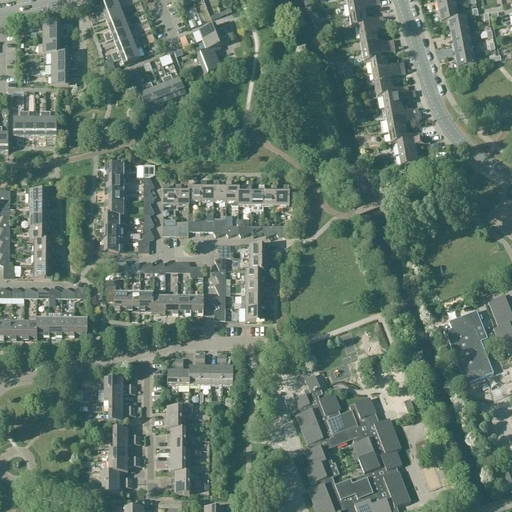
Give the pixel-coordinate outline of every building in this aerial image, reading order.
[(455,10),(452,0),(443,0),(436,1),(438,13),(455,10)] [(96,16),(97,20),(120,11),(116,1),(100,7),(103,14),(96,16)] [(349,18),(366,15),(365,9),(380,6),(379,1),(347,7),(349,18)] [(457,22),(457,21),(455,10),(438,13),(440,25),(448,24),(448,23),(457,22)] [(106,21),(108,27),(124,21),(120,11),(97,20),(99,24),(106,21)] [(367,22),(366,15),(349,18),(351,31),(357,30),(384,25),(382,19),(367,22)] [(448,24),(450,35),(467,32),(465,20),(457,21),(457,22),(448,23),(448,24)] [(103,36),(105,40),(128,31),(124,21),(108,27),(110,34),(103,36)] [(43,24),(43,35),(68,35),(68,30),(60,30),(60,24),(43,24)] [(390,24),(384,25),(357,30),(360,42),(376,39),(375,33),(391,30),(390,24)] [(198,33),(202,43),(226,34),(224,30),(217,33),(215,26),(198,33)] [(113,41),(116,47),(132,41),(128,31),(105,40),(106,44),(113,41)] [(467,32),(450,35),(452,47),(469,44),(467,32)] [(187,33),(181,36),(185,45),(191,43),(187,33)] [(226,34),(202,43),(206,53),(213,51),(223,47),(220,41),(227,38),(226,34)] [(43,35),(43,45),(60,45),(60,39),(68,39),(68,35),(43,35)] [(360,42),(362,54),(394,48),(393,43),(377,45),(376,39),(360,42)] [(111,56),(113,60),(136,51),(132,41),(116,47),(118,53),(111,56)] [(472,55),(469,44),(452,47),(455,59),(472,55)] [(60,52),(60,45),(43,45),(43,56),(51,56),(68,56),(68,52),(60,52)] [(196,57),(200,67),(216,61),(214,54),(224,51),(223,47),(213,51),(206,53),(196,57)] [(394,48),(362,54),(364,66),(370,65),(370,64),(381,62),(380,56),(395,53),(394,48)] [(140,61),(136,51),(113,60),(114,64),(121,61),(124,67),(140,61)] [(474,67),(472,55),(455,59),(457,71),(474,67)] [(51,56),(51,67),(76,67),(76,63),(68,63),(68,56),(51,56)] [(219,67),(216,61),(200,67),(204,77),(227,68),(226,64),(219,67)] [(386,61),(381,62),(370,64),(370,65),(372,76),(404,71),(403,65),(388,68),(386,61)] [(76,67),(51,67),(51,77),(68,77),(68,71),(76,71),(76,67)] [(374,88),(391,85),(390,79),(405,76),(404,71),(372,76),(374,88)] [(68,84),(68,77),(51,77),(51,88),(68,88),(76,88),(76,84),(68,84)] [(171,77),(166,79),(175,101),(185,97),(179,81),(173,83),(171,77)] [(159,89),(165,105),(175,101),(166,79),(162,80),(165,87),(159,89)] [(155,109),(165,105),(159,89),(153,91),(151,85),(146,87),(155,109)] [(376,100),(382,99),(408,94),(407,88),(392,90),(391,85),(374,88),(376,100)] [(145,113),(155,109),(146,87),(142,88),(145,95),(139,97),(145,113)] [(384,111),(401,108),(400,102),(415,99),(414,93),(408,94),(382,99),(384,111)] [(384,111),(386,122),(418,117),(417,111),(402,113),(401,108),(384,111)] [(13,139),(24,139),(24,114),(20,114),(20,121),(13,121),(13,139)] [(24,139),(35,139),(35,121),(29,121),(29,114),(24,114),(24,139)] [(35,121),(35,139),(45,139),(45,114),(41,114),(41,121),(35,121)] [(50,114),(45,114),(45,139),(56,139),(56,121),(50,121),(50,114)] [(418,117),(386,122),(388,134),(405,131),(404,125),(419,122),(418,117)] [(2,129),(0,128),(0,154),(8,154),(8,136),(2,136),(2,129)] [(391,147),(396,146),(396,145),(423,140),(421,134),(406,137),(405,131),(388,134),(391,147)] [(396,145),(396,146),(398,157),(415,154),(414,148),(430,145),(429,139),(423,140),(396,145)] [(416,161),(415,154),(398,157),(401,169),(433,164),(432,158),(416,161)] [(106,180),(124,180),(124,173),(127,173),(129,171),(129,167),(124,167),(106,167),(106,168),(104,167),(104,173),(106,173),(106,180)] [(143,168),(143,180),(149,181),(154,178),(154,168),(143,168)] [(106,186),(105,193),(123,193),(123,187),(127,187),(129,186),(129,182),(124,182),(124,180),(106,180),(104,180),(104,186),(106,186)] [(143,193),(149,193),(154,191),(149,181),(143,180),(143,193)] [(188,204),(201,205),(201,187),(194,187),(194,186),(188,186),(188,191),(188,204)] [(201,186),(201,187),(201,205),(213,205),(213,187),(206,187),(206,186),(201,186)] [(213,186),(213,187),(213,205),(226,205),(226,187),(219,187),(219,186),(213,186)] [(226,186),(226,187),(226,205),(238,205),(238,191),(239,191),(239,187),(231,187),(231,186),(226,186)] [(163,208),(176,208),(176,191),(168,191),(168,190),(163,189),(163,208)] [(26,206),(30,206),(48,206),(48,199),(49,199),(49,193),(39,193),(39,190),(26,190),(26,206)] [(176,190),(176,191),(176,208),(188,208),(188,204),(188,191),(181,191),(181,190),(176,190)] [(251,209),(251,191),(251,190),(245,190),(245,191),(239,191),(238,191),(238,205),(238,209),(251,209)] [(251,191),(251,209),(263,209),(263,191),(263,190),(258,190),(258,191),(251,191)] [(270,191),(263,191),(263,209),(276,209),(276,192),(276,190),(270,190),(270,191)] [(283,192),(276,192),(276,209),(289,209),(289,190),(283,190),(283,192)] [(0,204),(4,206),(10,206),(10,193),(0,193),(0,204)] [(106,198),(105,205),(123,205),(123,193),(105,193),(104,193),(104,198),(106,198)] [(154,203),(149,193),(143,193),(143,205),(149,206),(154,203)] [(123,205),(105,205),(104,205),(104,211),(105,211),(105,217),(106,217),(106,218),(119,218),(123,218),(123,205)] [(154,216),(149,206),(143,205),(143,218),(149,218),(154,216)] [(10,206),(4,206),(0,213),(0,216),(4,218),(10,218),(10,206)] [(30,206),(30,219),(48,219),(48,212),(49,212),(49,206),(48,206),(30,206)] [(100,230),(101,230),(119,230),(119,218),(106,218),(106,217),(105,217),(101,217),(101,224),(100,224),(100,230)] [(0,225),(0,229),(4,231),(10,231),(10,218),(4,218),(0,225)] [(154,228),(149,218),(143,218),(143,231),(149,231),(154,228)] [(49,219),(48,219),(30,219),(30,231),(48,231),(48,224),(49,224),(49,219)] [(188,234),(201,234),(200,223),(188,223),(188,228),(188,234)] [(200,223),(201,234),(213,234),(213,228),(213,223),(200,223)] [(163,239),(175,239),(175,228),(163,228),(163,239)] [(175,228),(175,239),(188,239),(188,234),(188,228),(175,228)] [(215,240),(225,235),(226,229),(213,228),(213,234),(215,240)] [(225,235),(228,240),(238,235),(238,229),(226,229),(225,235)] [(251,229),(238,229),(238,235),(240,240),(251,235),(251,229)] [(253,240),(263,235),(263,229),(251,229),(251,235),(253,240)] [(263,229),(263,235),(265,240),(276,235),(276,229),(263,229)] [(288,229),(276,229),(276,235),(278,240),(288,240),(288,229)] [(100,243),(101,243),(119,243),(119,230),(101,230),(101,237),(100,237),(100,243)] [(10,231),(4,231),(0,238),(0,241),(4,244),(10,244),(10,231)] [(49,231),(48,231),(30,231),(29,244),(33,244),(47,244),(47,243),(48,236),(49,236),(49,231)] [(143,243),(149,243),(154,241),(149,231),(143,231),(143,243)] [(33,256),(51,256),(53,256),(53,251),(51,251),(51,243),(47,243),(47,244),(33,244),(33,256)] [(119,256),(119,243),(101,243),(101,250),(100,250),(100,256),(119,256)] [(149,243),(143,243),(138,243),(138,256),(149,256),(149,243)] [(10,256),(10,244),(4,244),(0,250),(0,254),(4,256),(10,256)] [(219,248),(219,261),(225,261),(233,261),(233,254),(230,254),(230,248),(219,248)] [(249,248),(249,261),(267,261),(267,254),(268,254),(268,248),(249,248)] [(9,269),(10,256),(4,256),(0,263),(0,267),(3,269),(9,269)] [(33,256),(33,269),(51,269),(53,269),(53,264),(51,264),(51,256),(33,256)] [(225,261),(219,261),(214,263),(219,273),(225,273),(225,261)] [(268,261),(267,261),(249,261),(249,273),(249,274),(262,274),(263,274),(267,274),(267,267),(268,267),(268,261)] [(127,269),(125,264),(115,264),(115,275),(127,275),(127,269)] [(138,264),(127,269),(127,275),(140,275),(140,269),(138,264)] [(140,275),(152,275),(153,269),(150,264),(140,269),(140,275)] [(165,276),(165,270),(163,265),(153,269),(152,275),(165,276)] [(165,276),(178,276),(178,270),(175,265),(165,270),(165,276)] [(188,265),(178,270),(178,276),(190,276),(190,270),(188,265)] [(14,269),(9,269),(3,269),(3,281),(14,281),(14,269)] [(51,277),(51,269),(33,269),(33,282),(53,282),(53,277),(51,277)] [(203,270),(190,270),(190,276),(190,281),(203,281),(203,270)] [(225,286),(225,273),(219,273),(214,276),(219,286),(225,286)] [(245,286),(263,286),(264,286),(264,281),(263,281),(263,274),(262,274),(249,274),(249,273),(245,273),(245,286)] [(120,313),(127,313),(127,295),(115,295),(115,283),(105,283),(105,305),(114,305),(114,311),(114,315),(120,315),(120,313)] [(225,299),(225,286),(219,286),(214,288),(219,298),(225,299)] [(245,286),(245,299),(263,299),(264,299),(264,293),(263,293),(263,286),(245,286)] [(0,300),(11,301),(11,295),(1,290),(0,292),(0,300)] [(11,301),(24,301),(24,295),(14,290),(11,295),(11,301)] [(36,301),(36,295),(26,290),(24,295),(24,301),(36,301)] [(39,290),(36,295),(36,301),(49,301),(49,295),(39,290)] [(49,295),(49,301),(62,301),(62,295),(61,295),(51,290),(49,295)] [(64,290),(61,295),(62,295),(62,301),(74,301),(74,295),(64,290)] [(74,295),(74,301),(87,301),(87,290),(76,290),(74,295)] [(140,295),(127,295),(127,313),(127,315),(133,315),(133,313),(140,313),(140,295)] [(140,295),(140,313),(140,315),(146,315),(146,314),(152,314),(152,299),(153,299),(153,295),(140,295)] [(225,299),(219,298),(214,301),(219,311),(225,311),(225,299)] [(511,307),(508,298),(503,300),(503,299),(487,306),(488,306),(493,318),(492,319),(493,319),(498,330),(492,332),(492,333),(493,332),(498,344),(497,345),(502,343),(508,358),(511,356),(511,307)] [(165,319),(165,318),(165,299),(153,299),(152,299),(152,314),(152,318),(159,318),(159,319),(165,319)] [(177,319),(177,318),(177,299),(165,299),(165,318),(172,318),(172,319),(177,319)] [(190,319),(190,318),(190,299),(177,299),(177,318),(184,318),(184,319),(190,319)] [(203,300),(190,299),(190,318),(197,318),(197,319),(203,319),(203,315),(203,300)] [(263,306),(263,299),(245,299),(245,311),(263,311),(264,311),(264,306),(263,306)] [(225,324),(225,311),(219,311),(214,313),(214,324),(225,324)] [(263,319),(263,311),(245,311),(245,324),(264,324),(264,319),(263,319)] [(476,314),(448,325),(454,338),(447,341),(465,387),(493,376),(480,344),(487,342),(480,323),(482,322),(481,318),(478,319),(476,314)] [(74,339),(74,321),(74,317),(61,317),(61,321),(61,339),(68,339),(68,341),(74,341),(74,339)] [(49,341),(49,339),(49,321),(36,321),(36,325),(36,338),(36,339),(43,339),(43,341),(49,341)] [(61,341),(61,339),(61,321),(49,321),(49,339),(56,339),(56,341),(61,341)] [(87,321),(74,321),(74,339),(81,340),(81,341),(86,341),(86,338),(87,338),(87,321)] [(4,343),(11,343),(11,325),(0,324),(0,344),(4,345),(4,343)] [(11,325),(11,343),(11,345),(17,345),(17,343),(24,343),(24,325),(11,325)] [(24,325),(24,343),(24,345),(29,345),(29,343),(36,343),(36,339),(36,338),(36,325),(24,325)] [(189,370),(189,374),(189,388),(200,389),(200,358),(195,358),(195,370),(189,370)] [(211,389),(211,370),(204,370),(205,358),(200,358),(200,389),(211,389)] [(217,370),(211,370),(211,389),(221,389),(221,358),(217,358),(217,370)] [(226,358),(221,358),(221,389),(232,389),(232,370),(226,370),(226,358)] [(167,388),(178,388),(178,362),(174,362),(173,374),(167,374),(167,388)] [(178,362),(178,388),(189,388),(189,374),(183,374),(183,362),(178,362)] [(397,511),(396,510),(410,504),(399,474),(398,475),(396,470),(402,468),(396,453),(401,451),(389,421),(379,426),(375,416),(376,416),(370,401),(349,409),(351,414),(340,418),(338,414),(341,413),(335,398),(319,403),(318,399),(322,397),(314,377),(304,381),(310,396),(294,402),(298,412),(299,412),(301,416),(295,419),(307,449),(308,448),(310,453),(304,455),(309,470),(305,472),(310,487),(311,486),(313,491),(307,493),(314,511),(397,511)] [(104,392),(135,392),(135,388),(123,388),(123,381),(104,381),(104,392)] [(104,403),(108,403),(123,403),(123,397),(135,397),(135,392),(104,392),(104,403)] [(404,404),(408,415),(414,413),(410,402),(404,404)] [(108,403),(108,414),(135,414),(135,409),(123,409),(123,403),(108,403)] [(276,403),(271,405),(275,415),(280,413),(276,403)] [(163,421),(185,421),(185,415),(188,415),(197,415),(197,410),(167,410),(167,417),(163,417),(163,421)] [(135,419),(135,414),(108,414),(108,425),(123,425),(123,419),(135,419)] [(166,432),(171,432),(185,432),(197,432),(197,428),(188,428),(185,428),(185,421),(163,421),(163,426),(167,426),(166,432)] [(113,431),(113,443),(140,443),(140,438),(128,438),(128,432),(113,431)] [(167,438),(167,443),(197,443),(197,439),(188,439),(185,439),(185,432),(171,432),(171,438),(167,438)] [(140,447),(140,443),(113,443),(113,453),(127,453),(127,447),(140,447)] [(197,447),(197,443),(167,443),(167,448),(171,448),(171,454),(185,454),(185,447),(188,447),(197,447)] [(127,460),(127,453),(113,453),(109,453),(109,464),(140,464),(140,460),(127,460)] [(167,464),(189,465),(189,458),(192,458),(201,458),(201,454),(185,454),(171,454),(171,460),(167,460),(167,464)] [(109,464),(109,475),(119,475),(127,475),(127,469),(140,469),(140,464),(109,464)] [(170,476),(175,476),(175,475),(189,476),(201,476),(201,471),(192,471),(192,472),(189,472),(189,465),(167,464),(167,469),(170,469),(170,476)] [(507,474),(504,475),(500,477),(504,488),(509,486),(511,485),(507,474)] [(101,486),(132,486),(132,481),(119,481),(119,475),(109,475),(101,475),(101,486)] [(171,481),(171,486),(201,486),(201,482),(192,482),(189,482),(189,476),(175,475),(175,476),(175,482),(171,481)] [(132,491),(132,486),(101,486),(101,497),(119,497),(119,491),(132,491)] [(201,491),(201,486),(171,486),(171,491),(174,491),(174,497),(189,497),(189,490),(192,490),(192,491),(201,491)]
